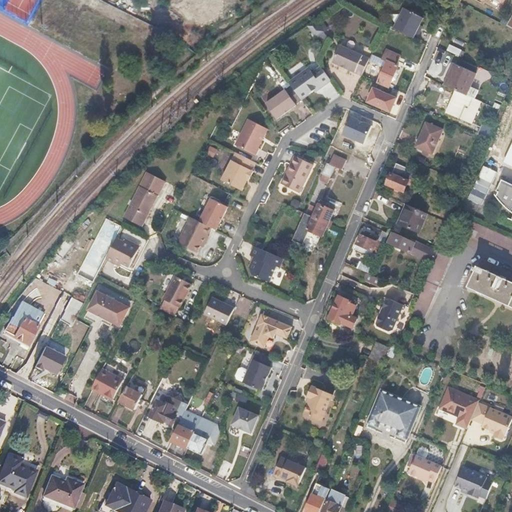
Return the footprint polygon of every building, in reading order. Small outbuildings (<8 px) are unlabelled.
[(45,0),(40,11),(69,23),(74,11),(48,0),(45,0)] [(188,55),(269,0),(238,0),(181,38),(186,46),(183,47),(188,55)] [(84,4),(68,40),(106,57),(122,21),(84,4)] [(416,41),(419,34),(423,27),(420,26),(424,19),(405,9),(394,30),(416,41)] [(317,21),(309,26),(316,37),(324,31),(317,21)] [(370,60),(341,46),(333,63),(346,69),(362,77),(370,60)] [(450,46),(448,51),(459,56),(462,51),(450,46)] [(398,68),(387,64),(379,84),(384,86),(389,88),(398,68)] [(477,75),(456,66),(451,77),(447,87),(457,92),(468,96),(477,75)] [(310,69),(289,83),(293,88),(302,100),(312,93),(318,89),(319,90),(332,81),(322,67),(313,73),(310,69)] [(287,92),(286,91),(266,105),(277,119),(288,112),(296,106),(296,104),(302,100),(293,88),(287,92)] [(468,96),(457,92),(452,103),(447,115),(472,125),(479,109),(466,104),(469,97),(468,96)] [(481,102),(469,97),(466,104),(479,109),(481,102)] [(268,129),(249,120),(236,146),(257,156),(260,149),(259,148),(263,140),(268,129)] [(443,131),(426,124),(421,136),(416,148),(433,155),(443,131)] [(492,128),(482,124),(478,135),(487,138),(492,128)] [(256,163),(236,153),(222,181),(242,191),(248,180),(249,181),(251,176),(254,172),(252,171),(256,163)] [(330,165),(327,164),(320,179),(328,182),(335,168),(342,171),(346,161),(334,156),(330,165)] [(299,194),(310,174),(313,166),(296,157),(289,170),(281,185),(299,194)] [(477,163),(471,161),(468,168),(473,170),(477,163)] [(392,175),(391,175),(386,185),(405,193),(408,186),(419,190),(422,184),(413,180),(416,173),(397,164),(395,170),(392,175)] [(161,181),(143,172),(121,218),(139,227),(161,181)] [(501,202),(506,208),(510,212),(511,213),(511,185),(501,180),(496,193),(498,194),(497,197),(501,202)] [(228,207),(212,199),(200,222),(212,228),(216,231),(222,219),(228,207)] [(320,202),(319,201),(313,217),(313,218),(328,224),(334,211),(325,208),(327,204),(320,202)] [(424,213),(405,205),(402,214),(398,223),(416,231),(424,213)] [(200,222),(191,218),(178,243),(197,253),(202,243),(205,245),(207,241),(209,236),(208,236),(212,228),(200,222)] [(337,228),(334,227),(332,226),(328,224),(313,218),(308,230),(301,245),(311,250),(317,235),(331,241),(337,228)] [(122,227),(109,220),(105,219),(77,276),(86,280),(93,284),(105,259),(116,239),(122,227)] [(511,238),(470,220),(465,232),(511,253),(511,238)] [(362,236),(361,235),(359,240),(357,245),(380,255),(383,246),(377,243),(378,240),(364,233),(362,236)] [(393,239),(391,243),(414,253),(418,244),(394,234),(393,239)] [(105,259),(113,263),(119,266),(120,264),(129,268),(133,258),(139,246),(125,239),(124,242),(116,239),(105,259)] [(254,258),(251,263),(249,269),(251,273),(254,276),(269,282),(276,267),(280,268),(284,259),(254,247),(251,256),(254,258)] [(439,250),(419,295),(412,313),(424,318),(451,255),(439,250)] [(374,268),(362,262),(359,269),(367,273),(371,274),(374,268)] [(511,282),(479,267),(470,288),(511,307),(511,282)] [(371,274),(367,273),(364,280),(379,286),(382,279),(371,274)] [(182,280),(174,276),(162,300),(179,308),(190,284),(182,280)] [(303,288),(297,286),(291,299),(297,302),(303,288)] [(133,309),(97,291),(87,310),(99,316),(123,328),(133,309)] [(227,325),(235,308),(223,303),(212,297),(204,314),(227,325)] [(351,302),(340,297),(330,319),(354,329),(358,320),(353,317),(357,307),(350,304),(351,302)] [(381,315),(380,314),(376,323),(377,326),(389,331),(392,330),(403,304),(389,298),(386,300),(384,303),(383,307),(384,308),(381,315)] [(16,342),(30,349),(44,323),(41,321),(44,316),(20,304),(3,335),(16,342)] [(291,329),(262,316),(250,343),(264,350),(268,339),(273,341),(275,336),(286,341),(289,335),(291,329)] [(388,346),(375,341),(368,357),(381,362),(388,346)] [(241,369),(238,370),(235,377),(236,381),(243,383),(242,384),(261,392),(266,381),(271,370),(269,369),(272,361),(256,354),(248,372),(241,369)] [(123,381),(102,370),(92,390),(102,395),(113,401),(123,381)] [(64,388),(59,386),(55,395),(60,397),(64,388)] [(333,395),(311,386),(307,398),(308,398),(310,399),(308,404),(303,415),(321,422),(333,395)] [(480,401),(448,387),(439,409),(454,416),(456,413),(460,415),(459,417),(456,424),(462,427),(468,429),(472,418),(479,403),(480,401)] [(142,395),(126,388),(118,403),(126,407),(134,411),(142,395)] [(421,405),(381,389),(368,421),(378,425),(380,421),(399,429),(397,433),(402,435),(407,437),(421,405)] [(192,396),(186,393),(179,408),(185,411),(192,396)] [(212,396),(206,393),(200,405),(207,408),(212,396)] [(165,406),(156,402),(149,417),(156,420),(163,423),(164,421),(172,425),(176,416),(172,414),(173,411),(171,411),(173,407),(166,404),(165,406)] [(511,416),(479,403),(472,418),(479,421),(485,424),(484,427),(492,430),(497,433),(496,435),(496,436),(497,439),(502,441),(505,439),(506,439),(511,425),(511,416)] [(257,419),(247,415),(238,411),(230,428),(240,432),(250,436),(257,419)] [(201,420),(185,412),(170,442),(187,450),(195,434),(201,420)] [(201,420),(195,434),(187,450),(193,453),(200,456),(207,443),(212,445),(218,433),(216,427),(201,420)] [(18,449),(11,446),(0,474),(0,480),(16,487),(18,483),(29,488),(39,463),(23,456),(25,452),(18,449)] [(324,474),(328,455),(320,453),(316,472),(324,474)] [(374,455),(370,463),(378,467),(381,459),(374,455)] [(272,476),(273,476),(286,482),(292,485),(297,487),(305,468),(280,457),(272,476)] [(435,464),(417,457),(409,474),(419,478),(428,482),(428,481),(435,464)] [(442,467),(435,464),(428,481),(435,484),(442,467)] [(455,485),(462,488),(461,491),(467,494),(479,498),(487,477),(463,467),(455,485)] [(406,474),(403,473),(386,511),(401,511),(405,505),(395,501),(406,474)] [(64,483),(51,478),(43,498),(72,510),(82,485),(72,481),(66,478),(64,483)] [(104,504),(101,503),(97,511),(98,511),(143,511),(149,501),(132,492),(115,484),(104,504)] [(331,490),(327,501),(342,507),(346,496),(331,490)] [(318,498),(311,495),(303,511),(319,511),(326,498),(320,495),(318,498)] [(342,507),(327,501),(322,511),(345,511),(347,509),(342,507)] [(172,507),(162,503),(158,511),(181,511),(182,511),(172,507)]
